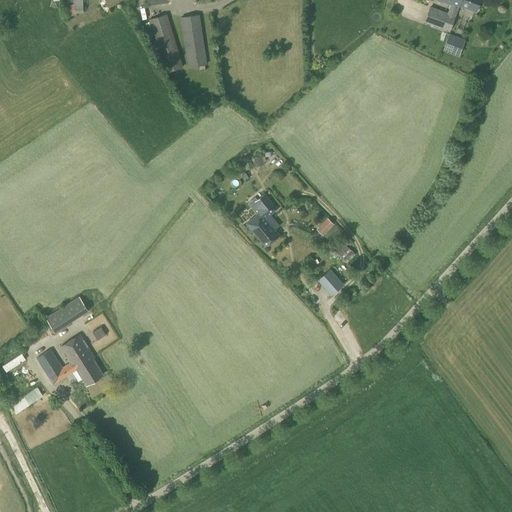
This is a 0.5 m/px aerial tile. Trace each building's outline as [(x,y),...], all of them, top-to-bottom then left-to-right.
[(452,0),(451,4),(447,14),(430,7),(425,21),(450,31),(459,5),(476,11),(480,0),(452,0)] [(66,17),(76,15),(73,4),(63,7),(66,17)] [(164,73),(183,67),(167,14),(148,20),(164,73)] [(189,67),(207,65),(199,14),(181,17),(189,67)] [(448,53),(451,44),(456,46),(460,38),(449,34),(443,51),(448,53)] [(261,156),(251,159),(254,168),(264,165),(261,156)] [(251,162),(244,164),(246,171),(253,168),(251,162)] [(257,215),(246,223),(265,246),(279,234),(275,229),(278,227),(271,217),(269,216),(274,212),(277,209),(264,193),(257,199),(254,201),(257,205),(258,213),(257,215)] [(323,235),(334,223),(327,217),(316,229),(323,235)] [(346,263),(354,254),(350,250),(342,259),(346,263)] [(330,269),(317,280),(331,296),(343,284),(330,269)] [(54,332),(88,310),(79,296),(45,318),(54,332)] [(99,337),(107,331),(103,324),(94,330),(99,337)] [(103,375),(93,359),(94,358),(79,335),(60,347),(71,363),(62,369),(50,350),(37,358),(53,383),(75,369),(86,386),(103,375)] [(15,414),(42,396),(37,388),(10,405),(15,414)]
